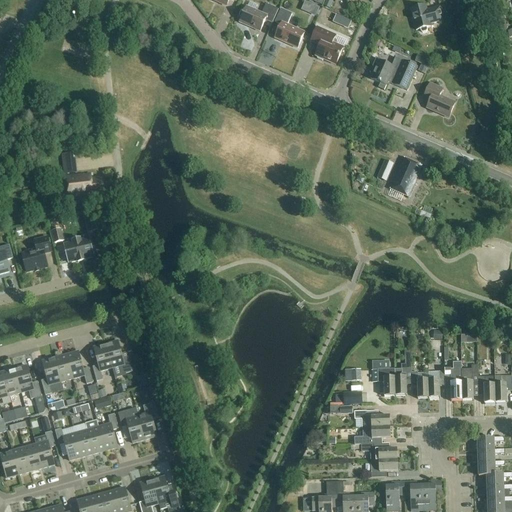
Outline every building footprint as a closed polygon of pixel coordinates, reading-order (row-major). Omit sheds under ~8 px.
[(326,0),(324,6),(330,9),(333,1),(329,0),(326,0)] [(316,15),(319,7),(305,1),(302,9),(316,15)] [(272,24),(278,10),(266,5),(262,14),(246,8),(244,12),(243,11),(241,12),(239,16),(240,18),(241,19),(239,23),(260,32),(265,21),(272,24)] [(425,6),(410,10),(416,31),(420,30),(421,33),(423,34),(426,33),(427,31),(427,28),(431,27),(430,25),(444,21),(440,7),(430,10),(431,11),(427,12),(425,6)] [(298,49),(298,48),(304,33),(287,26),(292,15),(281,10),(275,23),(281,26),(275,39),(298,49)] [(348,30),(351,22),(336,16),(333,23),(348,30)] [(501,33),(507,32),(505,22),(499,23),(501,33)] [(336,36),(317,28),(311,43),(320,47),(315,57),(317,58),(317,59),(322,62),(323,60),(335,66),(343,48),(336,45),(336,43),(335,41),(334,41),(336,36)] [(418,55),(415,62),(421,65),(419,69),(426,72),(431,61),(418,55)] [(384,91),(388,83),(407,92),(417,68),(395,58),(391,67),(382,63),(382,61),(376,59),(370,73),(371,77),(370,80),(380,84),(379,86),(380,88),(384,90),(383,91),(384,91)] [(449,119),(455,104),(440,97),(443,90),(430,84),(424,97),(431,100),(427,109),(434,112),(435,111),(439,113),(438,114),(449,119)] [(75,159),(62,161),(63,176),(77,174),(75,159)] [(378,176),(387,180),(394,162),(385,159),(378,176)] [(421,167),(402,159),(389,189),(409,199),(418,179),(416,179),(421,167)] [(95,194),(103,193),(101,178),(91,179),(91,175),(66,178),(69,199),(95,196),(95,194)] [(55,244),(63,242),(60,230),(52,232),(55,244)] [(48,238),(35,242),(37,252),(22,256),(26,273),(47,268),(44,254),(52,252),(48,238)] [(93,257),(89,239),(80,241),(80,240),(72,241),(73,243),(64,245),(69,264),(77,261),(78,263),(85,261),(85,260),(93,257)] [(0,277),(11,275),(7,261),(13,260),(10,246),(0,248),(0,277)] [(442,341),(442,332),(433,332),(433,340),(442,341)] [(466,336),(466,344),(476,344),(476,335),(466,336)] [(106,345),(112,369),(119,367),(122,376),(133,373),(129,358),(123,360),(118,342),(106,345)] [(112,369),(106,345),(94,349),(98,366),(92,368),(96,383),(103,381),(101,372),(112,369)] [(66,356),(73,380),(84,377),(86,385),(93,383),(89,369),(83,370),(78,353),(66,356)] [(66,356),(54,359),(61,383),(73,380),(66,356)] [(61,383),(54,359),(42,363),(47,380),(41,382),(45,396),(52,395),(49,386),(61,383)] [(379,371),(376,371),(377,383),(379,383),(380,395),(384,395),(384,398),(396,397),(395,371),(389,371),(389,363),(379,363),(379,371)] [(401,366),(402,370),(395,371),(396,397),(407,397),(406,382),(412,382),(412,374),(411,363),(405,363),(405,366),(401,366)] [(462,384),(461,370),(461,363),(453,364),(453,370),(451,370),(451,368),(444,368),(444,372),(445,385),(445,388),(450,388),(451,402),(462,402),(462,384)] [(471,370),(461,370),(462,384),(462,402),(474,402),(473,397),(479,397),(478,391),(478,387),(478,378),(478,366),(471,366),(471,370)] [(27,367),(15,370),(22,394),(29,392),(31,400),(42,397),(38,383),(32,384),(27,367)] [(22,394),(15,370),(3,373),(10,397),(22,394)] [(361,370),(345,371),(345,383),(361,382),(361,370)] [(439,381),(432,381),(428,381),(429,400),(440,399),(440,385),(445,385),(444,372),(439,373),(439,381)] [(0,399),(10,397),(3,373),(0,374),(0,399)] [(412,382),(412,386),(417,385),(418,400),(429,400),(428,381),(418,382),(418,373),(412,374),(412,382)] [(511,377),(501,378),(495,378),(495,386),(496,404),(507,404),(506,389),(511,389),(511,377)] [(495,386),(495,378),(478,378),(478,387),(478,391),(479,397),(484,397),(484,405),(496,404),(495,386)] [(150,379),(141,381),(143,388),(152,385),(150,379)] [(126,391),(124,383),(118,385),(120,393),(126,391)] [(155,385),(146,388),(149,397),(157,395),(155,385)] [(100,399),(107,397),(105,390),(98,392),(100,399)] [(344,407),(353,406),(352,394),(343,394),(344,407)] [(110,399),(102,401),(104,409),(112,407),(110,399)] [(56,408),(65,406),(64,400),(54,402),(56,408)] [(145,415),(138,417),(145,441),(157,438),(152,420),(158,419),(154,404),(143,407),(145,415)] [(145,441),(138,417),(136,410),(129,412),(129,411),(118,414),(122,429),(128,427),(133,445),(145,441)] [(363,429),(390,428),(390,417),(375,418),(375,412),(354,413),(354,421),(363,420),(363,429)] [(61,413),(52,415),(54,422),(63,420),(61,413)] [(110,425),(99,428),(105,452),(117,449),(113,431),(118,430),(114,415),(108,417),(110,425)] [(47,419),(39,421),(41,428),(49,425),(47,419)] [(99,428),(87,432),(94,455),(105,452),(99,428)] [(355,447),(361,446),(376,446),(376,440),(391,440),(390,428),(363,429),(363,439),(355,439),(355,447)] [(82,459),(75,435),(64,438),(61,430),(55,432),(59,446),(65,445),(70,462),(82,459)] [(87,432),(75,435),(82,459),(94,455),(87,432)] [(36,446),(42,470),(54,466),(50,449),(55,447),(51,433),(45,434),(47,443),(36,446)] [(494,452),(494,451),(494,444),(504,443),(504,438),(493,439),(493,440),(477,440),(478,453),(494,452)] [(376,446),(361,446),(361,453),(370,453),(371,462),(379,462),(398,461),(397,450),(383,451),(382,445),(376,446)] [(36,446),(24,449),(31,473),(42,470),(36,446)] [(31,473),(24,449),(12,452),(19,476),(31,473)] [(494,452),(478,453),(478,465),(495,464),(495,463),(495,456),(505,455),(504,450),(494,451),(494,452)] [(19,476),(12,452),(0,456),(7,480),(19,476)] [(398,461),(371,462),(371,479),(387,478),(387,473),(398,473),(398,461)] [(495,464),(478,465),(478,477),(487,477),(496,477),(496,476),(495,467),(505,467),(505,462),(495,463),(495,464)] [(503,475),(496,476),(496,477),(487,477),(487,488),(504,488),(504,486),(503,479),(511,478),(511,473),(503,474),(503,475)] [(152,481),(159,505),(160,511),(167,509),(168,511),(179,511),(175,494),(169,496),(164,478),(152,481)] [(159,505),(152,481),(140,485),(145,502),(139,504),(141,511),(152,511),(152,507),(159,505)] [(423,511),(436,511),(436,496),(442,495),(441,482),(428,482),(428,486),(423,486),(423,511)] [(338,509),(337,483),(326,484),(327,496),(324,496),(325,499),(312,500),(312,511),(332,511),(332,509),(338,509)] [(344,483),(337,483),(338,509),(343,508),(343,511),(355,511),(355,498),(350,499),(350,495),(344,495),(344,483)] [(386,499),(386,511),(399,511),(399,497),(405,497),(404,483),(391,484),(391,488),(386,488),(386,494),(382,494),(382,500),(386,499)] [(417,483),(404,483),(405,497),(410,496),(410,511),(423,511),(423,486),(417,487),(417,483)] [(511,486),(504,486),(504,488),(487,488),(487,500),(504,500),(504,498),(504,491),(511,490),(511,486)] [(131,511),(125,489),(113,492),(118,511),(131,511)] [(118,511),(113,492),(101,496),(105,511),(118,511)] [(355,511),(368,511),(369,507),(374,507),(374,494),(361,494),(361,498),(355,498),(355,511)] [(105,511),(101,496),(89,499),(92,511),(105,511)] [(504,500),(487,500),(487,511),(492,511),(505,511),(505,510),(504,503),(511,502),(511,498),(504,498),(504,500)] [(92,511),(89,499),(77,502),(79,511),(92,511)]
